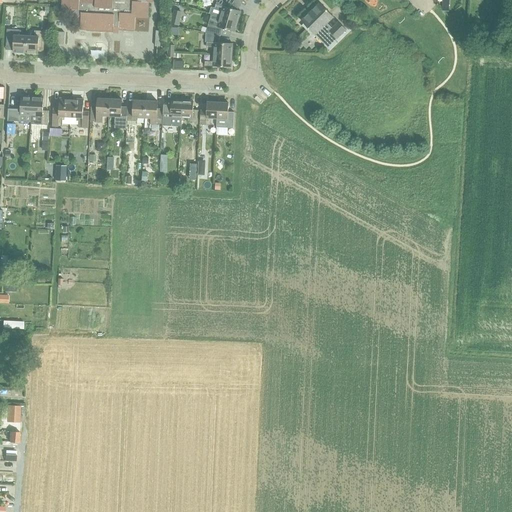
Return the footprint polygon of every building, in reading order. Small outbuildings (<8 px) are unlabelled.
[(62,0),(62,9),(68,9),(81,23),(80,29),(113,31),(114,28),(135,30),(135,17),(148,18),(148,0),(62,0)] [(230,0),(217,0),(217,1),(214,9),(212,8),(210,14),(238,21),(241,11),(226,7),(230,0)] [(331,28),(327,24),(334,17),(320,3),(301,21),(315,35),(316,34),(326,44),(334,36),(337,39),(346,30),(338,22),(331,28)] [(235,32),(238,21),(210,14),(209,20),(206,33),(220,35),(222,28),(235,32)] [(14,52),(26,53),(26,36),(19,35),(19,30),(7,29),(6,45),(14,45),(14,52)] [(26,36),(26,53),(38,54),(38,47),(44,47),(45,31),(34,30),(34,36),(26,36)] [(56,44),(64,44),(64,32),(56,32),(56,44)] [(213,47),(213,54),(232,55),(233,43),(219,43),(220,35),(206,33),(205,42),(207,42),(207,47),(213,47)] [(232,55),(213,54),(213,62),(205,61),(205,66),(231,67),(232,55)] [(7,121),(31,122),(31,116),(32,96),(21,96),(20,109),(8,109),(7,121)] [(31,116),(31,122),(31,124),(48,125),(49,111),(43,110),(44,97),(32,96),(31,116)] [(65,117),(71,117),(72,99),(60,98),(59,110),(53,110),(52,126),(62,126),(63,120),(65,120),(65,117)] [(103,116),(109,116),(110,99),(98,98),(97,105),(91,105),(90,121),(96,122),(102,122),(103,116)] [(72,99),(71,117),(77,117),(76,124),(78,125),(78,127),(88,128),(89,112),(83,111),(84,99),(72,99)] [(110,99),(109,116),(115,116),(114,128),(126,129),(127,121),(127,107),(121,106),(122,99),(110,99)] [(127,107),(127,121),(128,121),(128,124),(136,125),(136,121),(137,121),(137,117),(145,118),(146,101),(134,100),(133,107),(127,107)] [(164,101),(163,109),(162,124),(171,124),(175,122),(178,124),(181,124),(181,118),(182,100),(171,100),(171,102),(164,101)] [(193,101),(182,100),(181,118),(188,118),(188,122),(198,123),(199,110),(193,110),(193,101)] [(158,101),(146,101),(145,118),(151,118),(151,124),(156,124),(162,124),(163,109),(157,108),(158,101)] [(211,118),(217,119),(218,102),(207,102),(207,111),(201,110),(200,124),(211,125),(211,118)] [(217,119),(217,125),(223,126),(233,126),(234,112),(228,112),(229,103),(218,102),(217,119)] [(97,151),(106,151),(106,143),(97,143),(97,151)] [(66,181),(67,166),(56,165),(55,181),(66,181)] [(8,406),(7,422),(20,422),(20,407),(8,406)] [(18,432),(9,432),(9,442),(18,443),(18,432)] [(16,461),(17,451),(6,451),(5,461),(16,461)]
